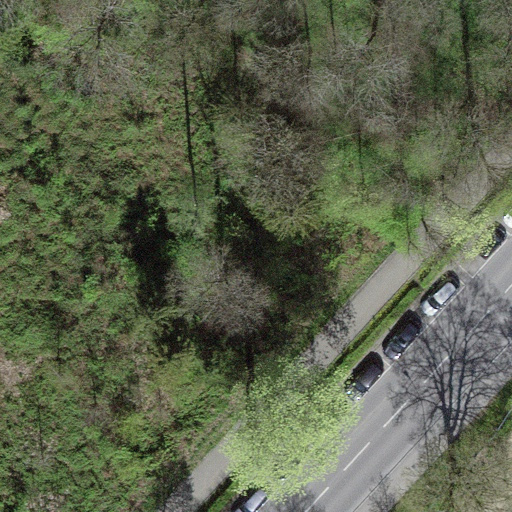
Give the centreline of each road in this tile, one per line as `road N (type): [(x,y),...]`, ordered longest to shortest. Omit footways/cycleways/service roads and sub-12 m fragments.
road 1 (track): [(511,144),(175,511)]
road 2 (secondary): [(511,276),(298,511)]
